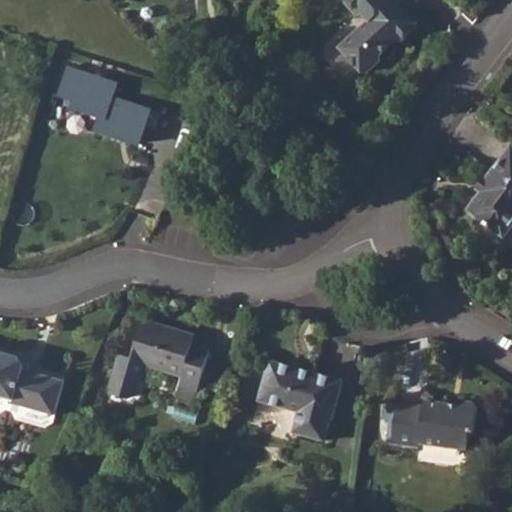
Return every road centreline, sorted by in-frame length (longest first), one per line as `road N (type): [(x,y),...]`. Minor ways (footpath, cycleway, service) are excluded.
road 1 (residential): [(283,284),(206,284),(128,267),(32,301),(0,296)]
road 2 (residential): [(386,232),(387,205),(402,176),(511,23)]
road 3 (residential): [(283,284),(307,316),(362,343),(398,338),(447,314)]
road 4 (unknown): [(174,0),(204,37),(234,47),(269,44),(329,0)]
